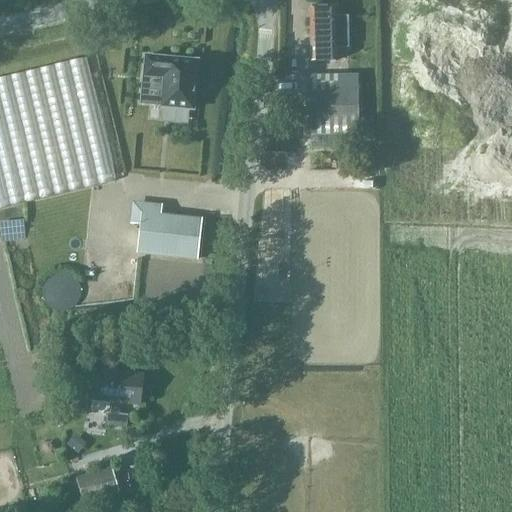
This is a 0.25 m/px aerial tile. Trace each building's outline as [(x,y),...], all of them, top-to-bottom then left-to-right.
[(336,18),(336,5),(308,5),(308,60),(336,60),(336,49),(346,49),(346,18),(336,18)] [(144,57),(142,77),(162,79),(160,107),(192,110),(197,62),(164,59),(144,57)] [(310,123),(358,123),(357,75),(309,76),(310,123)] [(310,148),(332,148),(332,135),(310,135),(310,148)] [(292,206),(295,196),(288,194),(285,204),(292,206)] [(130,201),(127,223),(140,225),(137,253),(197,259),(201,220),(159,216),(160,204),(130,201)] [(95,288),(95,282),(93,277),(90,271),(86,267),(83,264),(76,261),(71,260),(66,260),(59,261),(54,263),(47,269),(43,274),(41,278),(40,283),(39,288),(40,293),(42,299),(44,303),(47,307),(51,310),(56,313),(62,315),(67,316),(72,315),(77,314),(84,310),(87,308),(90,305),(93,299),(95,293),(95,288)] [(90,399),(89,412),(106,414),(105,425),(125,427),(126,415),(117,414),(119,402),(139,404),(142,377),(93,371),(90,399)] [(85,511),(121,500),(111,468),(75,479),(85,511)]
